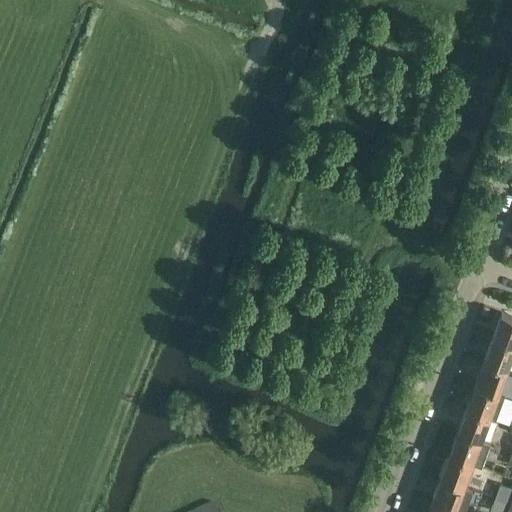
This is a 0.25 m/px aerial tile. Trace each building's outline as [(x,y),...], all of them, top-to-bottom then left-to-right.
[(492,337),(511,344),(511,316),(500,313),(492,337)] [(506,369),(511,352),(511,344),(492,337),(483,360),(506,369)] [(497,392),(506,369),(483,360),(474,384),(497,392)] [(503,395),(497,392),(474,384),(466,407),(488,416),(488,415),(495,418),(503,395)] [(480,439),(488,416),(466,407),(457,431),(480,439)] [(471,463),(480,439),(457,431),(448,455),(471,463)] [(462,486),(471,463),(448,455),(440,478),(462,486)] [(440,478),(431,502),(454,510),(462,487),(462,486),(440,478)] [(494,498),(505,503),(510,488),(499,483),(494,498)] [(495,511),(501,511),(505,503),(494,498),(489,510),(495,511)] [(452,511),(454,510),(431,502),(426,511),(452,511)] [(221,511),(218,503),(204,510),(204,511),(221,511)]
